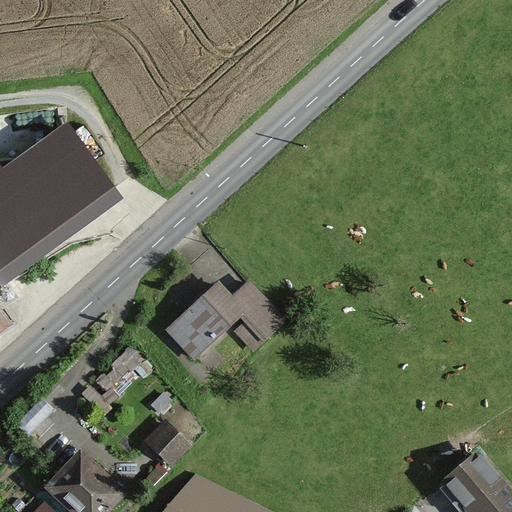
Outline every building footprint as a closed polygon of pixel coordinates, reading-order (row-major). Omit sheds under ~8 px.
[(0,284),(111,204),(65,141),(0,188),(0,284)] [(219,290),(170,334),(194,361),(233,326),(254,350),(284,324),(251,287),(232,304),(219,290)] [(175,463),(202,435),(174,409),(148,437),(175,463)] [(80,458),(47,494),(66,511),(112,511),(125,499),(80,458)] [(511,511),(511,499),(478,460),(444,489),(463,511),(511,511)] [(236,511),(185,486),(171,511),(236,511)]
